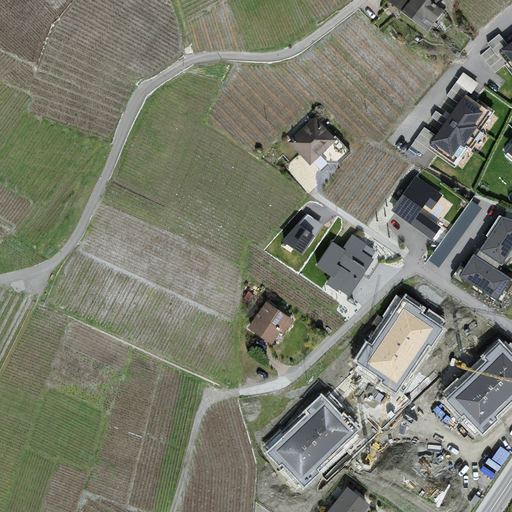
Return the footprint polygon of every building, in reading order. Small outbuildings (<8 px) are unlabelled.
[(381,0),(428,34),(445,11),(436,5),(440,0),(381,0)] [(490,47),(481,55),(494,74),(504,66),(511,75),(511,42),(509,45),(498,34),(487,44),(490,47)] [(424,127),(411,146),(424,155),(429,149),(455,169),(495,111),(469,96),(479,84),(463,73),(447,96),(458,103),(436,136),(424,127)] [(436,110),(433,116),(443,121),(446,115),(436,110)] [(314,118),(288,143),(309,164),(335,140),(314,118)] [(416,177),(392,211),(418,230),(432,240),(442,228),(429,217),(443,197),(416,177)] [(322,225),(307,214),(282,241),(302,254),(322,225)] [(473,254),(460,277),(501,306),(511,288),(511,279),(496,269),(500,264),(508,266),(511,260),(511,219),(500,215),(486,236),(488,238),(476,256),(473,254)] [(330,277),(325,284),(350,297),(374,260),(372,259),(377,252),(352,234),(343,249),(332,242),(317,268),(330,277)] [(442,327),(398,297),(354,362),(398,392),(442,327)] [(267,302),(247,331),(274,346),(293,320),(267,302)] [(511,352),(504,344),(447,399),(480,433),(511,402),(511,352)] [(359,432),(323,395),(266,449),(302,486),(359,432)] [(497,467),(510,450),(500,443),(488,461),(497,467)] [(347,487),(328,511),(364,511),(370,505),(347,487)]
